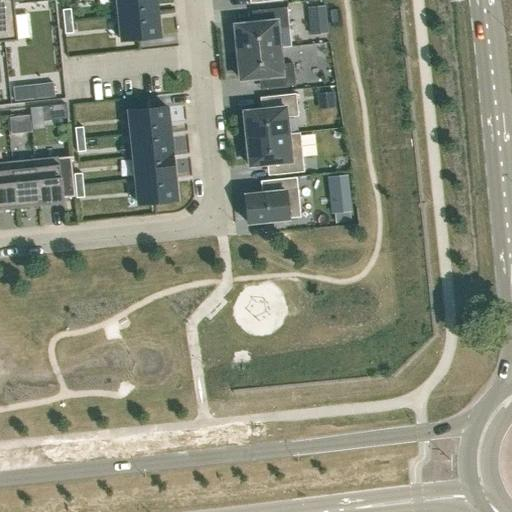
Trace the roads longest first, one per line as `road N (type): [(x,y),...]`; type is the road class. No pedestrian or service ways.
road 1 (tertiary): [(476,422),(0,477)]
road 2 (residential): [(199,54),(218,223),(0,247)]
road 3 (secondary): [(484,0),(509,237)]
road 4 (secondary): [(509,237),(506,384)]
road 5 (tertiary): [(339,511),(358,500),(472,488)]
road 6 (residential): [(199,54),(71,67)]
